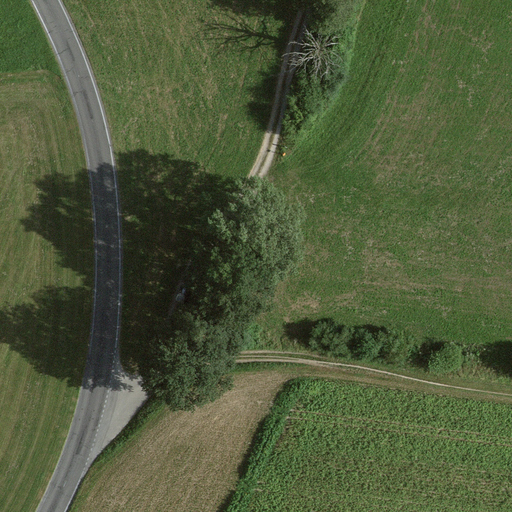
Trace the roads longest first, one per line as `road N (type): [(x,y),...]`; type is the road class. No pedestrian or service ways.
road 1 (tertiary): [(45,0),(94,127),(108,265),(90,402),(49,511)]
road 2 (track): [(511,391),(355,363),(235,356),(157,366),(124,395),(90,402)]
road 3 (track): [(157,366),(195,269),(255,183),(311,0)]
